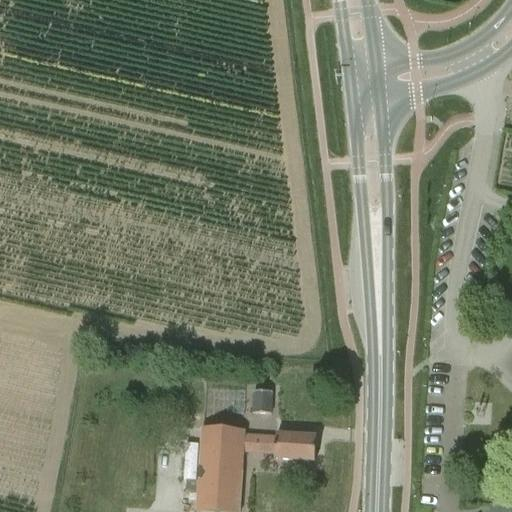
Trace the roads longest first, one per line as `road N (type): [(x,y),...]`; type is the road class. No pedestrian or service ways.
road 1 (secondary): [(379,511),(379,239),(365,79)]
road 2 (secondary): [(365,79),(446,71),(511,28)]
